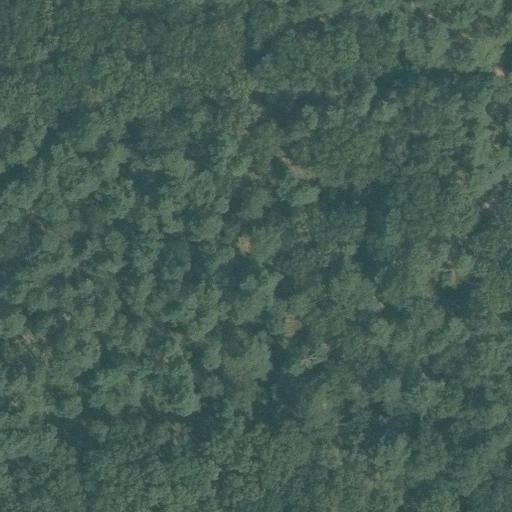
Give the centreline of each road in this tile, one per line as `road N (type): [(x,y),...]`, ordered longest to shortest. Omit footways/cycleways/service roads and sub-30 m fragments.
road 1 (track): [(511,160),(397,346),(340,400),(267,511)]
road 2 (track): [(407,0),(482,47),(511,97)]
